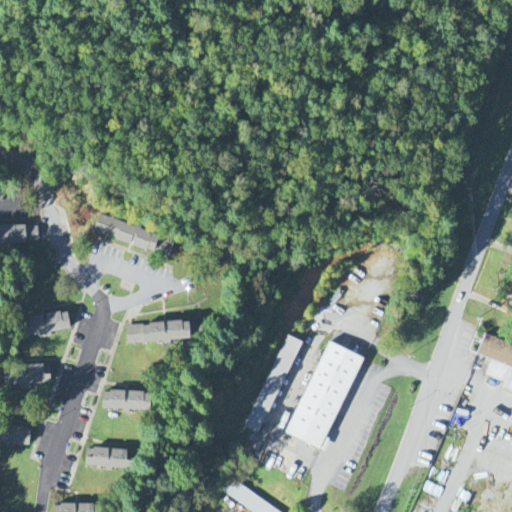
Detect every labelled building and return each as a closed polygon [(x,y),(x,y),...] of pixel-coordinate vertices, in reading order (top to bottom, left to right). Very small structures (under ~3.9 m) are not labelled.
[(92,234),(152,254),(158,236),(98,216),(92,234)] [(0,245),(37,244),(36,226),(0,227),(0,245)] [(65,313),(18,318),(21,339),(48,336),(48,334),(67,331),(65,313)] [(187,342),(186,323),(124,326),(125,345),(187,342)] [(301,344),(287,337),(243,429),(258,436),(301,344)] [(511,347),(483,337),(476,356),(489,362),(484,377),(502,384),(500,390),(511,394),(511,347)] [(325,440),(360,359),(325,343),(284,437),(322,453),(327,441),(325,440)] [(0,378),(0,385),(0,390),(29,389),(28,385),(49,384),(48,366),(12,367),(13,378),(0,378)] [(147,413),(147,394),(124,394),(124,393),(99,393),(99,412),(147,413)] [(0,444),(26,448),(28,431),(3,427),(0,444)] [(123,471),(124,451),(85,450),(84,470),(123,471)] [(276,511),(238,486),(229,499),(247,511),(276,511)]
